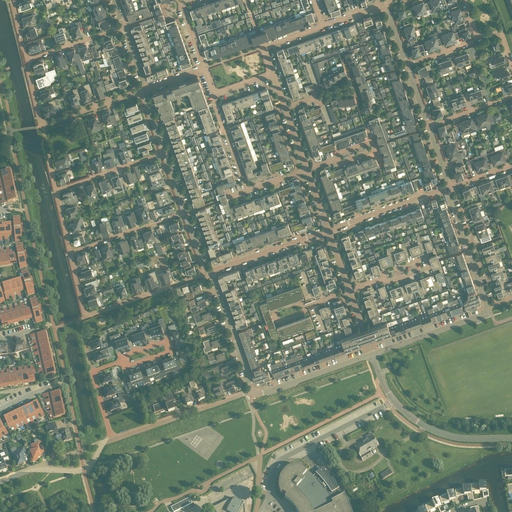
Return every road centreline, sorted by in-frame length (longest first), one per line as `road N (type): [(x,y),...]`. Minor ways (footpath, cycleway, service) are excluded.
road 1 (residential): [(208,272),(85,316),(69,251)]
road 2 (residential): [(269,492),(279,460),(392,401)]
road 3 (tertiary): [(111,440),(252,392)]
road 4 (tertiary): [(511,438),(447,435),(392,401)]
road 5 (tertiary): [(372,354),(485,314),(486,306)]
road 6 (residential): [(208,272),(252,392)]
road 7 (residential): [(208,272),(328,229)]
road 8 (residential): [(328,229),(447,187)]
road 9 (tertiary): [(252,392),(372,354)]
road 10 (tertiary): [(486,306),(447,187)]
road 11 (residential): [(69,251),(184,212)]
